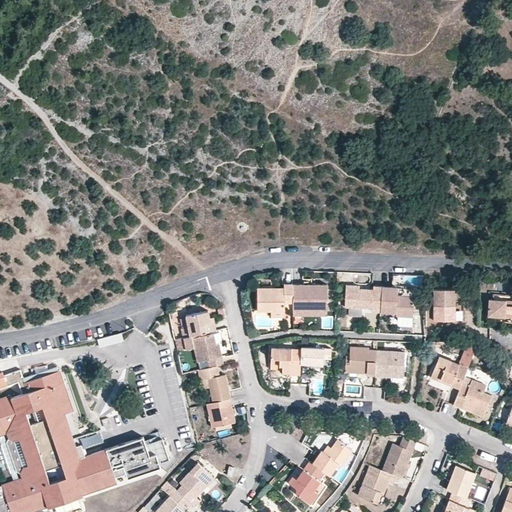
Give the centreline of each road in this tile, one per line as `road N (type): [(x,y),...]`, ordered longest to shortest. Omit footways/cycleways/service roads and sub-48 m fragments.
road 1 (residential): [(226,270),(299,258),(511,269)]
road 2 (residential): [(0,339),(109,315),(226,270)]
road 3 (residential): [(445,424),(407,410),(257,403)]
road 4 (residential): [(257,403),(226,270)]
